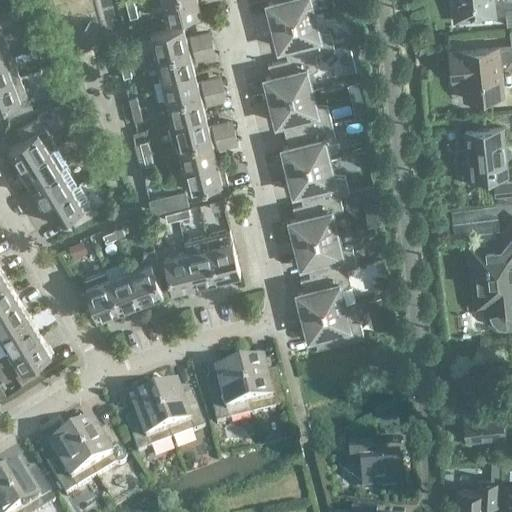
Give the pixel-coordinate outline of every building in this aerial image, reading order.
[(200,1),(204,0),(165,0),(170,20),(202,12),(200,1)] [(271,27),(315,16),(311,1),(311,0),(271,0),(272,1),(267,3),(270,17),(268,18),(271,27)] [(495,15),(505,14),(507,25),(511,24),(511,0),(497,0),(493,0),(454,0),(455,5),(453,5),(455,21),(468,20),(467,18),(495,15)] [(28,2),(21,5),(25,17),(33,14),(28,2)] [(127,6),(130,17),(138,15),(135,3),(127,6)] [(314,53),(334,48),(330,33),(319,31),(315,16),(271,27),(273,37),(275,36),(278,49),(284,47),(287,59),(314,53)] [(157,57),(196,47),(193,34),(187,36),(184,25),(151,33),(157,57)] [(499,59),(511,57),(511,29),(510,30),(511,46),(450,52),(453,80),(463,79),(465,99),(488,96),(503,95),(499,59)] [(211,30),(193,34),(196,47),(215,42),(211,30)] [(32,34),(37,45),(44,43),(40,31),(32,34)] [(0,36),(0,59),(13,55),(4,35),(0,36)] [(215,42),(196,47),(199,60),(218,55),(215,42)] [(37,45),(41,57),(49,54),(44,43),(37,45)] [(356,46),(344,49),(350,71),(362,68),(356,46)] [(193,61),(199,60),(196,47),(157,57),(163,79),(196,70),(193,61)] [(118,53),(121,65),(129,63),(126,51),(118,53)] [(308,75),(318,67),(314,53),(287,59),(268,64),(269,71),(271,76),(265,78),(269,92),(267,92),(269,101),(311,90),(308,75)] [(0,59),(0,83),(21,75),(13,55),(0,59)] [(121,65),(124,77),(132,75),(129,63),(121,65)] [(169,101),(207,92),(204,78),(198,80),(196,70),(163,79),(169,101)] [(223,74),(204,78),(207,92),(226,87),(223,74)] [(0,106),(7,104),(9,110),(11,116),(34,107),(21,75),(0,83),(0,106)] [(361,81),(348,84),(351,100),(365,97),(361,81)] [(226,87),(207,92),(210,105),(229,100),(226,87)] [(284,128),(285,133),(331,122),(328,107),(315,105),(311,90),(269,101),(271,110),(273,109),(277,122),(282,121),(284,128)] [(205,106),(210,105),(207,92),(169,101),(174,124),(207,116),(205,106)] [(129,97),(132,109),(140,107),(137,95),(129,97)] [(132,109),(135,121),(143,119),(140,107),(132,109)] [(11,148),(22,167),(56,146),(58,145),(40,115),(19,128),(22,134),(25,139),(11,148)] [(180,145),(218,136),(215,123),(209,125),(207,116),(174,124),(170,125),(175,144),(179,143),(180,145)] [(234,119),(215,123),(218,136),(237,131),(234,119)] [(284,160),(287,170),(329,159),(325,145),(335,138),(331,122),(285,133),(287,140),(288,146),(283,147),(286,160),(284,160)] [(468,160),(462,161),(464,176),(470,175),(470,178),(498,175),(504,174),(507,174),(505,154),(504,147),(504,140),(502,127),(465,131),(468,160)] [(237,131),(218,136),(221,148),(240,143),(237,131)] [(84,140),(90,151),(97,147),(91,136),(84,140)] [(216,149),(221,148),(218,136),(180,145),(185,167),(218,159),(216,149)] [(140,142),(143,153),(151,152),(148,140),(140,142)] [(22,167),(33,186),(67,166),(56,146),(22,167)] [(97,147),(90,151),(96,161),(103,157),(97,147)] [(143,153),(146,165),(154,163),(151,152),(143,153)] [(218,159),(185,167),(191,191),(201,188),(204,198),(232,192),(226,168),(221,169),(218,159)] [(301,198),(303,204),(350,192),(346,178),(333,177),(329,159),(287,170),(289,179),(291,179),(295,193),(300,192),(301,198)] [(33,186),(45,205),(79,184),(67,166),(33,186)] [(495,182),(496,194),(511,192),(511,180),(505,181),(498,182),(495,182)] [(74,219),(77,224),(98,211),(82,183),(79,184),(45,205),(56,224),(71,215),(74,219)] [(292,234),(294,244),(338,233),(334,217),(343,210),(339,196),(350,193),(350,192),(303,204),(292,207),(294,213),(295,219),(290,220),(294,233),(292,234)] [(164,195),(148,198),(152,212),(167,208),(164,195)] [(222,199),(210,202),(213,210),(224,207),(222,199)] [(377,202),(365,203),(366,215),(378,213),(377,202)] [(189,207),(177,210),(179,218),(191,215),(189,207)] [(493,207),(454,211),(456,228),(477,226),(479,244),(497,242),(493,207)] [(177,210),(165,213),(167,221),(179,218),(177,210)] [(145,218),(148,227),(159,224),(157,215),(145,218)] [(438,217),(438,232),(449,232),(449,216),(438,217)] [(126,225),(114,230),(117,237),(129,233),(126,225)] [(502,326),(505,327),(511,325),(511,228),(494,250),(488,245),(471,246),(476,291),(485,290),(487,312),(488,314),(488,315),(489,317),(490,318),(492,321),(493,322),(496,324),(497,325),(500,326),(502,326)] [(230,229),(208,235),(220,283),(231,280),(230,275),(241,272),(233,240),(230,229)] [(114,230),(103,234),(106,242),(117,237),(114,230)] [(309,270),(310,277),(357,264),(353,250),(341,249),(338,233),(294,244),(297,253),(299,253),(301,266),(307,264),(309,270)] [(186,240),(188,251),(197,284),(208,281),(209,286),(220,283),(208,235),(186,240)] [(84,241),(69,247),(71,249),(74,259),(75,259),(89,253),(84,241)] [(128,264),(130,270),(131,269),(143,301),(153,298),(155,302),(166,298),(154,265),(160,263),(155,248),(145,252),(144,258),(128,264)] [(197,284),(188,251),(165,257),(166,261),(174,295),(187,292),(186,287),(197,284)] [(299,306),(301,316),(345,305),(341,289),(351,282),(347,268),(357,266),(357,264),(310,277),(300,279),(301,285),(303,291),(298,292),(301,306),(299,306)] [(130,270),(109,277),(123,314),(134,310),(133,305),(143,301),(131,269),(130,270)] [(84,281),(86,286),(89,292),(99,317),(109,313),(111,318),(123,314),(109,277),(108,278),(105,272),(84,281)] [(0,308),(18,297),(7,279),(0,282),(0,308)] [(374,282),(376,293),(387,290),(384,280),(374,282)] [(0,308),(0,333),(29,316),(18,297),(0,308)] [(380,297),(368,300),(371,312),(383,309),(380,297)] [(316,343),(318,350),(364,338),(361,322),(349,321),(345,305),(301,316),(304,326),(306,325),(309,338),(315,337),(316,343)] [(0,333),(0,341),(8,354),(41,335),(37,330),(29,316),(0,333)] [(17,375),(22,384),(43,371),(40,367),(38,362),(52,353),(41,335),(8,354),(20,373),(17,375)] [(263,362),(240,368),(252,416),(287,408),(278,371),(272,373),(266,374),(263,362)] [(252,416),(240,368),(217,373),(220,385),(214,387),(209,388),(218,424),(252,416)] [(0,385),(0,395),(9,390),(4,382),(0,385)] [(177,386),(154,394),(171,441),(204,429),(192,395),(186,397),(181,399),(177,386)] [(471,438),(471,441),(487,439),(487,437),(506,435),(504,415),(511,414),(511,395),(511,389),(486,392),(487,399),(488,407),(484,408),(463,410),(466,439),(471,438)] [(171,441),(154,394),(131,403),(136,415),(130,417),(125,419),(138,454),(171,441)] [(91,423),(71,435),(97,478),(127,459),(108,427),(102,430),(97,434),(91,423)] [(48,466),(66,496),(97,478),(71,435),(50,448),(57,458),(52,461),(47,464),(48,466)] [(381,485),(381,488),(397,486),(396,484),(402,484),(399,455),(377,456),(374,457),(374,449),(373,441),(348,443),(350,468),(360,467),(362,487),(381,485)] [(454,508),(453,511),(485,511),(486,505),(501,506),(502,481),(501,481),(501,461),(492,461),(491,480),(477,479),(477,490),(457,489),(456,508),(454,508)] [(19,466),(0,478),(0,480),(19,511),(39,511),(55,502),(37,473),(36,471),(30,474),(25,477),(19,466)] [(0,511),(19,511),(0,480),(0,511)] [(511,481),(502,481),(501,506),(508,506),(511,506),(511,481)] [(107,501),(88,511),(103,511),(111,508),(107,501)] [(351,511),(377,511),(378,503),(353,502),(351,511)]
